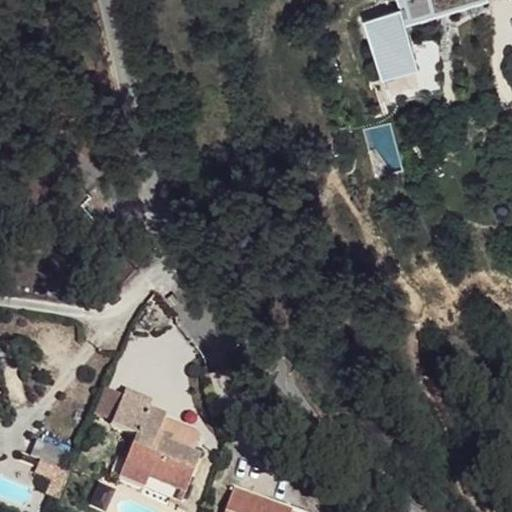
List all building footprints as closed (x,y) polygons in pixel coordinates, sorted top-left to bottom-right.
[(395,0),(399,11),(363,22),(381,79),(418,68),(406,26),(490,1),(489,0),(395,0)] [(150,406),(123,395),(111,425),(135,438),(125,464),(118,462),(111,475),(182,504),(201,457),(173,446),(169,451),(155,443),(160,434),(165,419),(147,411),(150,406)] [(160,434),(155,443),(169,451),(173,446),(174,441),(160,434)] [(67,472),(47,463),(36,493),(56,499),(67,472)] [(240,511),(247,494),(237,492),(230,511),(240,511)] [(247,494),(240,511),(255,511),(259,499),(247,494)] [(259,499),(255,511),(293,511),(259,499)]
